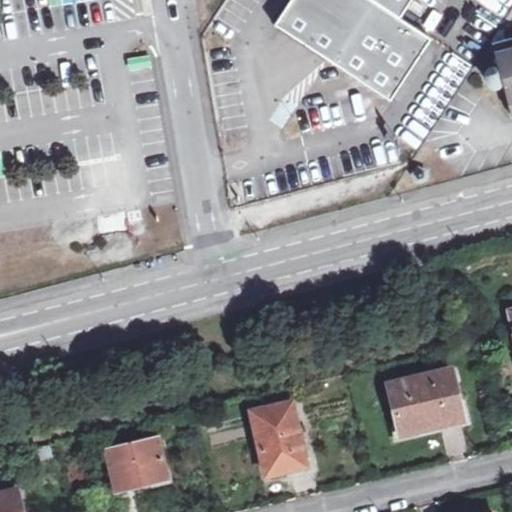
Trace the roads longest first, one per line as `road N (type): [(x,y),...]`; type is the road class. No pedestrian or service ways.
road 1 (secondary): [(511,198),(97,314)]
road 2 (residential): [(307,511),(511,462)]
road 3 (unknown): [(511,129),(457,138),(404,103)]
